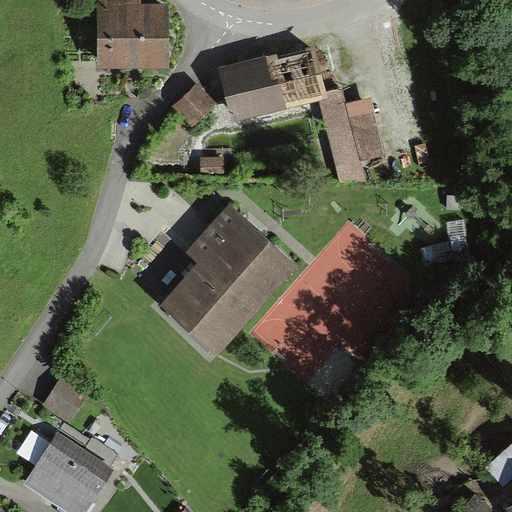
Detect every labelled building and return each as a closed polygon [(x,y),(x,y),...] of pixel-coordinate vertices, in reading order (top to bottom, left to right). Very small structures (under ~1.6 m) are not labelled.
[(141,3),(141,0),(96,0),(97,67),(169,66),(168,3),(141,3)] [(280,53),(223,66),(235,119),(321,98),(341,182),(366,180),(361,160),(382,152),(371,97),(345,105),(342,89),(328,93),(317,50),(281,58),(280,53)] [(217,105),(196,83),(172,106),(193,128),(217,105)] [(205,151),(204,169),(225,170),(226,152),(205,151)] [(193,270),(165,300),(220,351),(297,268),(228,204),(179,258),(193,270)] [(468,218),(450,220),(452,241),(424,243),(425,262),(471,258),(468,218)] [(62,373),(43,400),(70,419),(89,391),(62,373)] [(58,428),(26,477),(78,511),(80,511),(118,453),(93,436),(87,447),(58,428)] [(511,437),(482,464),(501,484),(511,474),(511,437)] [(456,511),(486,511),(488,507),(474,493),(456,511)]
